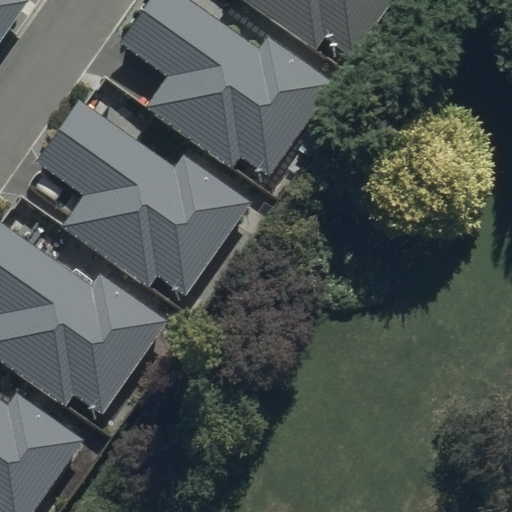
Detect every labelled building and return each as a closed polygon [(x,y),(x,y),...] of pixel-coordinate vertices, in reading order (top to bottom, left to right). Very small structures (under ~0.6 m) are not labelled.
[(0,0),(0,39),(27,0),(0,0)] [(272,178),(337,84),(270,39),(263,49),(191,0),(153,0),(123,44),(170,76),(147,109),(236,170),(244,158),(272,178)] [(352,54),(389,0),(248,0),(316,46),(324,35),(352,54)] [(184,296),(249,202),(182,157),(175,167),(77,100),(35,162),(82,194),(59,228),(148,288),(156,277),(184,296)] [(104,414),(169,320),(103,275),(95,285),(0,219),(0,310),(2,312),(0,314),(0,359),(68,406),(76,395),(104,414)] [(0,511),(33,511),(82,442),(16,396),(8,407),(0,400),(0,511)]
